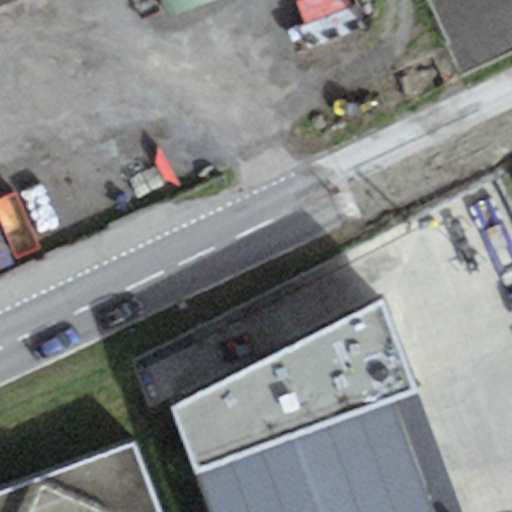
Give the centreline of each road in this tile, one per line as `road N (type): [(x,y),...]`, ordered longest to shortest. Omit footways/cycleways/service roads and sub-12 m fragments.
road 1 (primary): [(0,348),(511,110)]
road 2 (unknown): [(0,72),(193,0)]
